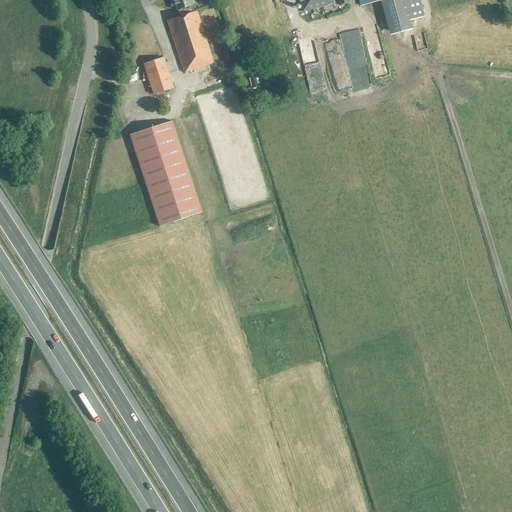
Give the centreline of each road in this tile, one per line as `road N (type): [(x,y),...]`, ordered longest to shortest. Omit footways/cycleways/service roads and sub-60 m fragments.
road 1 (unclassified): [(0,462),(91,49),(84,0)]
road 2 (motorway): [(188,511),(0,214)]
road 3 (motorway): [(0,259),(159,511)]
road 4 (track): [(434,69),(511,313)]
